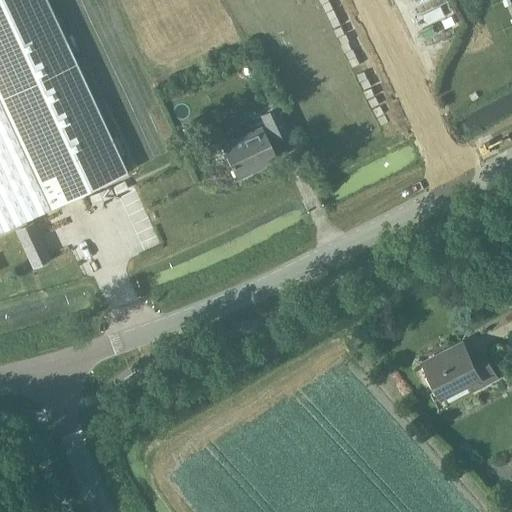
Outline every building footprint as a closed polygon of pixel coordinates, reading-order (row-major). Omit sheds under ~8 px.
[(0,0),(0,96),(50,209),(127,173),(46,0),(0,0)] [(437,0),(430,23),(442,27),(449,4),(437,0)] [(0,231),(50,209),(0,96),(0,231)] [(266,146),(285,137),(273,111),(257,118),(262,128),(220,149),(235,180),(252,172),(251,169),(272,159),(266,146)] [(447,408),(442,398),(468,385),(472,392),(496,379),(483,353),(470,359),(465,349),(453,355),(451,350),(423,365),(437,390),(430,394),(439,412),(447,408)]
